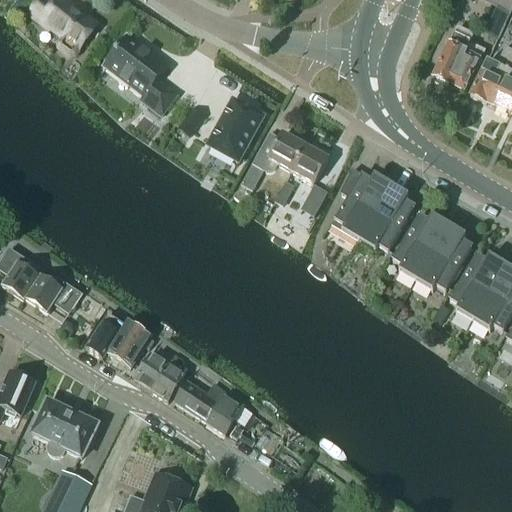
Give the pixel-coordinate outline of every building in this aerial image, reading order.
[(11,0),(1,0),(0,2),(0,11),(3,14),(13,2),(11,0)] [(44,0),(30,20),(49,34),(51,32),(63,41),(59,47),(59,52),(70,60),(74,59),(79,53),(96,30),(59,2),(55,9),(44,0)] [(511,0),(473,0),(509,17),(511,10),(511,0)] [(464,97),(484,54),(470,48),(472,43),(471,38),(456,31),(453,38),(432,83),(434,89),(442,93),(448,91),(449,89),(464,97)] [(161,120),(176,100),(156,85),(166,73),(126,43),(105,71),(143,100),(140,104),(161,120)] [(489,111),(511,64),(511,55),(505,52),(496,71),(487,66),(470,101),(489,111)] [(509,120),(511,113),(511,64),(489,111),(509,120)] [(232,105),(206,151),(237,168),(263,123),(232,105)] [(203,121),(194,114),(177,136),(187,143),(203,121)] [(290,177),(304,152),(282,139),(268,164),(257,158),(240,189),(251,196),(263,175),(264,176),(268,177),(272,176),(275,174),(277,170),(290,177)] [(313,190),(327,165),(304,152),(290,177),(313,190)] [(351,175),(339,198),(347,203),(331,231),(355,245),(387,190),(373,181),(370,186),(351,175)] [(284,187),(274,206),(282,210),(292,191),(284,187)] [(387,190),(355,245),(374,257),(378,251),(388,257),(415,212),(404,206),(407,201),(387,190)] [(418,221),(391,266),(400,272),(398,276),(412,285),(445,230),(430,221),(427,226),(418,221)] [(445,230),(412,285),(432,297),(435,292),(444,298),(471,252),(462,247),(465,242),(445,230)] [(24,307),(26,305),(40,283),(39,283),(26,274),(30,268),(9,254),(0,268),(0,276),(8,282),(2,292),(24,307)] [(476,261),(449,305),(459,310),(455,317),(470,326),(504,270),(488,261),(485,266),(476,261)] [(511,275),(504,270),(470,326),(489,337),(493,331),(502,336),(511,320),(511,275)] [(40,283),(26,305),(48,320),(54,310),(69,320),(82,299),(58,284),(54,290),(40,281),(39,283),(40,283)] [(441,311),(432,326),(439,330),(448,316),(441,311)] [(102,365),(106,358),(124,330),(107,320),(85,353),(102,365)] [(69,342),(73,336),(71,328),(65,324),(58,334),(69,342)] [(124,330),(106,358),(131,374),(145,353),(149,355),(155,347),(151,345),(152,342),(127,326),(124,330)] [(151,396),(175,360),(166,354),(158,365),(150,360),(134,385),(151,396)] [(168,408),(184,383),(176,377),(183,365),(175,360),(151,396),(168,408)] [(21,384),(10,379),(1,399),(0,399),(0,424),(4,415),(20,422),(34,389),(31,388),(30,385),(23,382),(21,384)] [(207,401),(187,388),(174,407),(205,428),(223,399),(213,392),(207,401)] [(224,440),(243,412),(223,399),(205,428),(224,440)] [(66,418),(49,410),(49,409),(47,408),(46,410),(33,438),(32,440),(34,441),(48,448),(46,452),(47,457),(50,461),(54,463),(58,463),(62,460),(64,456),(79,463),(81,464),(82,462),(95,434),(96,432),(94,431),(77,423),(78,423),(66,417),(66,418)] [(80,511),(91,490),(62,477),(45,511),(80,511)] [(126,511),(182,511),(190,493),(155,479),(144,507),(131,501),(126,511)]
